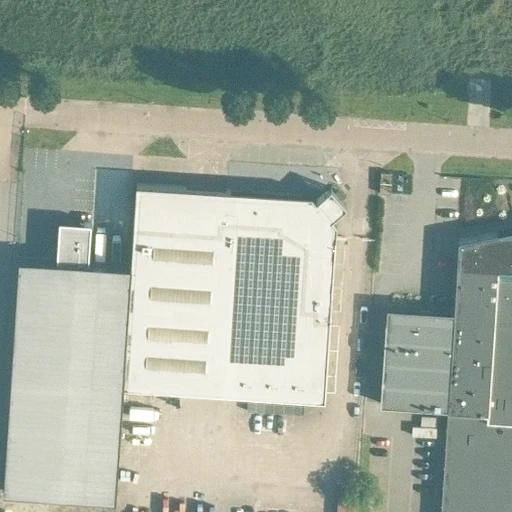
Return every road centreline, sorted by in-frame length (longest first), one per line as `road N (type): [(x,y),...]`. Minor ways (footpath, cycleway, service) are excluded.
road 1 (unclassified): [(511,146),(24,115)]
road 2 (unknown): [(429,141),(416,245),(387,299),(382,411)]
